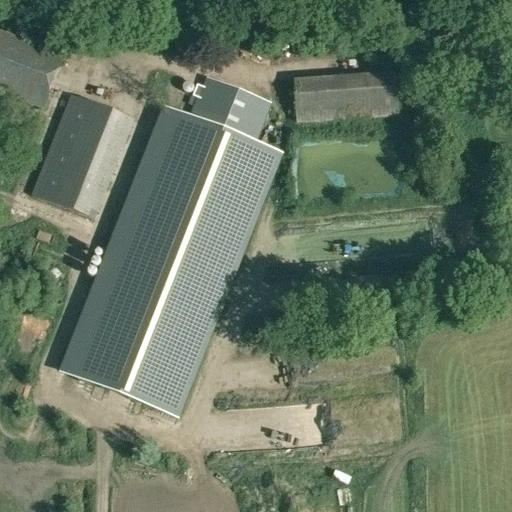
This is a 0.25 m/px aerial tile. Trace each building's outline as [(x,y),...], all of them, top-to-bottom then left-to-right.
[(0,91),(42,108),(62,58),(0,33),(0,91)] [(187,46),(184,33),(165,36),(167,50),(187,46)] [(397,116),(394,73),(293,80),(296,124),(397,116)] [(203,88),(196,86),(192,97),(199,100),(191,120),(162,109),(114,230),(117,232),(62,373),(175,418),(278,154),(253,144),(268,104),(207,80),(203,88)] [(134,121),(70,97),(31,197),(94,222),(134,121)] [(369,133),(303,149),(310,176),(322,173),(326,190),(346,185),(343,171),(328,174),(325,161),(355,154),(354,150),(372,146),(369,133)]
